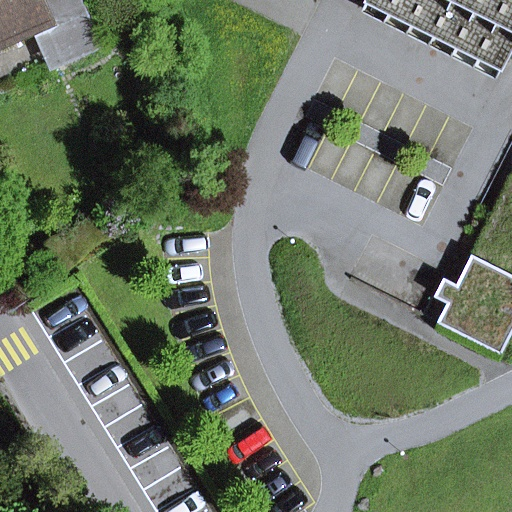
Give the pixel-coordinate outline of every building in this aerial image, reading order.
[(0,0),(0,46),(30,33),(49,25),(52,24),(42,1),(41,0),(0,0)] [(52,24),(49,25),(66,64),(101,48),(79,0),(45,0),(42,1),(52,24)] [(511,0),(370,0),(504,67),(511,51),(511,0)] [(47,72),(66,64),(49,25),(30,33),(47,72)] [(511,277),(471,257),(437,324),(500,356),(511,333),(511,277)]
